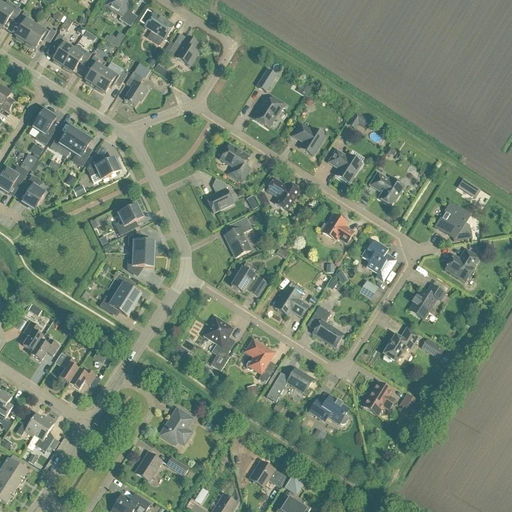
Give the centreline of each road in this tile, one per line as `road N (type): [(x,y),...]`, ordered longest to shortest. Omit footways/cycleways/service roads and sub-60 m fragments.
road 1 (track): [(194,0),(511,201)]
road 2 (residential): [(185,276),(336,367),(348,362),(409,256)]
road 3 (residential): [(409,256),(405,243),(198,107)]
road 4 (track): [(511,294),(382,504)]
road 5 (residential): [(151,176),(38,229),(0,208)]
road 6 (residential): [(86,511),(150,408),(121,373)]
road 7 (residential): [(198,107),(230,50),(161,0)]
